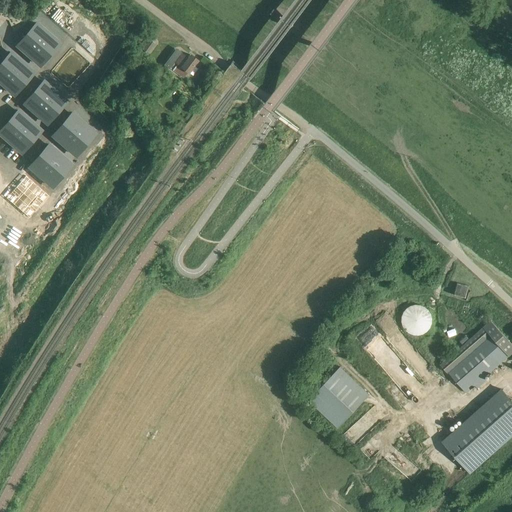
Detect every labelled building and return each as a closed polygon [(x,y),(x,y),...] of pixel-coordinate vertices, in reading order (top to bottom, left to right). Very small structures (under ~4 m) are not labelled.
[(293,22),(292,21),(275,8),(274,8),(273,8),(272,8),(271,8),(270,8),(269,9),(269,10),(269,11),(269,12),(270,13),(271,14),(271,15),(287,26),(288,27),(289,27),(290,28),(291,27),(292,27),(293,27),(293,26),(294,25),(294,24),(293,23),(293,22)] [(37,23),(27,34),(38,44),(48,33),(37,23)] [(48,33),(38,44),(49,54),(59,43),(48,33)] [(27,34),(17,45),(29,55),(38,44),(27,34)] [(142,50),(147,53),(154,44),(149,40),(142,50)] [(38,44),(29,55),(40,65),(49,54),(38,44)] [(170,61),(166,66),(183,79),(188,72),(189,72),(195,66),(196,67),(198,65),(196,63),(198,60),(190,55),(188,58),(182,54),(181,55),(175,52),(169,60),(170,61)] [(11,53),(1,64),(13,73),(22,63),(11,53)] [(22,63),(13,73),(24,83),(33,72),(22,63)] [(1,64),(0,65),(0,81),(3,84),(13,73),(1,64)] [(13,73),(3,84),(14,94),(24,83),(13,73)] [(44,81),(34,92),(45,102),(55,91),(44,81)] [(55,91),(45,102),(57,112),(66,101),(55,91)] [(34,92),(25,103),(36,113),(45,102),(34,92)] [(45,102),(36,113),(47,123),(57,112),(45,102)] [(18,111),(9,122),(20,131),(30,120),(18,111)] [(72,113),(63,124),(74,134),(84,123),(72,113)] [(30,120),(20,131),(31,141),(41,130),(30,120)] [(9,122),(0,132),(0,133),(10,143),(20,131),(9,122)] [(84,123),(74,134),(85,144),(95,133),(84,123)] [(63,124),(53,136),(65,145),(74,134),(63,124)] [(20,131),(10,143),(21,152),(31,141),(20,131)] [(74,134),(65,145),(76,155),(85,144),(74,134)] [(49,145),(40,156),(51,166),(60,155),(49,145)] [(60,155),(51,166),(62,175),(71,164),(60,155)] [(40,156),(30,167),(41,177),(51,166),(40,156)] [(51,166),(41,177),(52,186),(62,175),(51,166)] [(25,176),(16,187),(27,197),(37,186),(25,176)] [(37,186),(27,197),(39,206),(48,195),(37,186)] [(16,187),(7,198),(18,208),(27,197),(16,187)] [(27,197),(18,208),(29,217),(39,206),(27,197)] [(471,291),(470,290),(468,289),(469,286),(456,282),(452,295),(464,299),(463,300),(466,301),(469,293),(471,293),(471,291)] [(432,322),(433,320),(432,317),(432,315),(430,312),(429,310),(426,307),(424,306),(421,305),(418,304),(415,305),(412,305),(410,306),(408,308),(406,309),(404,312),(402,314),(402,317),(401,320),(402,323),(403,326),(404,329),(406,331),(408,333),(410,334),(413,335),(415,336),(418,336),(421,335),(424,334),(427,332),(429,330),(431,327),(432,325),(432,322)] [(483,328),(442,365),(466,393),(508,356),(509,356),(511,353),(511,345),(491,321),(483,328)] [(469,339),(466,336),(460,341),(462,344),(469,339)] [(369,395),(340,366),(308,399),(338,427),(369,395)] [(511,400),(503,390),(443,443),(469,473),(511,435),(511,400)]
